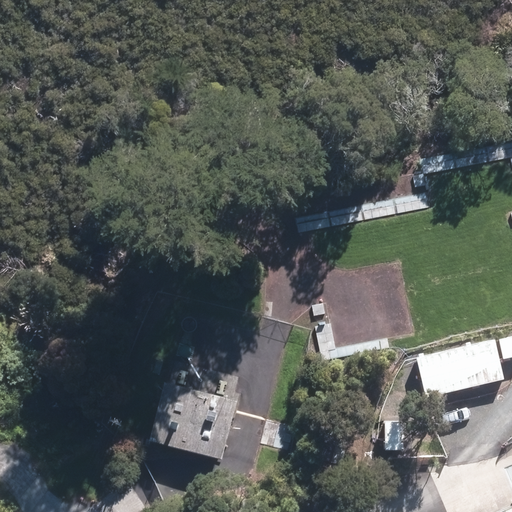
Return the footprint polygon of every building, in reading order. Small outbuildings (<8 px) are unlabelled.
[(511,148),(434,164),(436,171),(510,157),(511,164),(511,148)] [(374,202),(294,217),(297,233),(377,218),(374,202)] [(322,303),(311,305),(313,316),(324,314),(322,303)] [(330,324),(314,326),(320,363),(391,350),(388,338),(334,347),(330,324)] [(236,402),(164,384),(150,442),(222,460),(236,402)] [(511,511),(511,485),(450,511),(511,511)]
